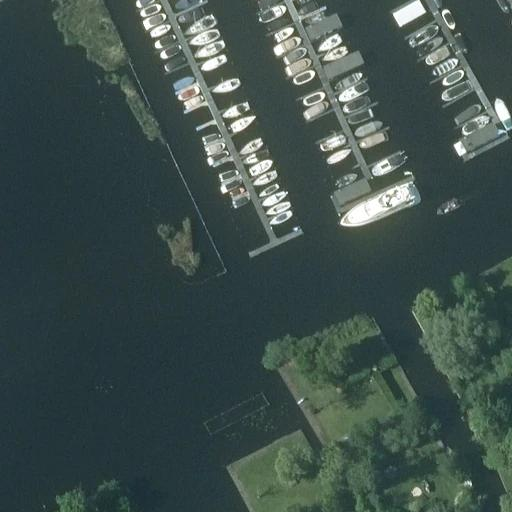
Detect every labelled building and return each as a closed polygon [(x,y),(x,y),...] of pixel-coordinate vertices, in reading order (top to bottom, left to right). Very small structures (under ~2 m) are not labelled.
[(404,27),(429,13),(423,2),(398,16),(404,27)] [(309,30),(315,41),(341,29),(336,17),(309,30)] [(368,76),(342,88),(347,100),(373,88),(368,76)] [(378,122),(352,134),(358,146),(384,134),(378,122)] [(470,146),(477,157),(502,144),(496,132),(470,146)] [(367,191),(362,179),(336,190),(341,202),(367,191)]
